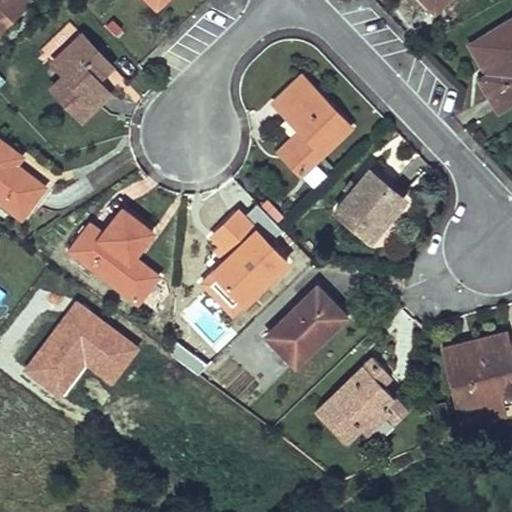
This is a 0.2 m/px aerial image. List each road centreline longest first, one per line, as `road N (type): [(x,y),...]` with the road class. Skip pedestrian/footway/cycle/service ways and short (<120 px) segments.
road 1 (residential): [(307,0),(485,191),(497,251)]
road 2 (residential): [(273,0),(172,122)]
